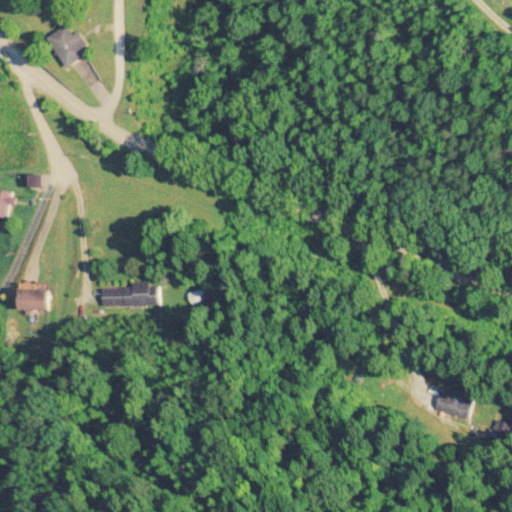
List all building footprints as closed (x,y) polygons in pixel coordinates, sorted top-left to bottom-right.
[(76,36),(70,27),(51,40),(71,69),(94,54),(80,34),(76,36)] [(43,188),(43,177),(31,177),(31,188),(43,188)] [(13,192),(0,190),(0,218),(10,219),(13,192)] [(136,288),(103,288),(104,308),(163,307),(162,284),(136,285),(136,288)] [(51,290),(23,289),(22,311),(50,311),(51,290)]
